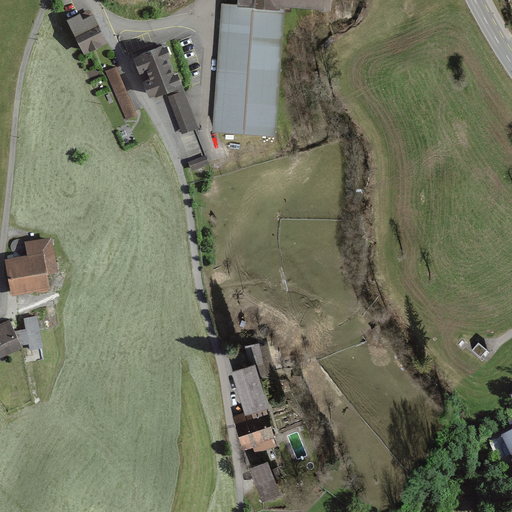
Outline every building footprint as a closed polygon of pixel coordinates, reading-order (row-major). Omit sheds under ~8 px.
[(237,0),(237,1),(221,0),(212,131),(276,135),(285,3),(331,6),(331,0),(237,0)] [(80,9),(66,16),(84,51),(107,39),(92,10),(82,15),(80,9)] [(162,39),(132,52),(149,94),(168,86),(181,81),(183,80),(178,68),(174,70),(167,53),(171,51),(167,41),(164,42),(162,39)] [(116,65),(106,70),(127,119),(137,114),(116,65)] [(199,126),(181,81),(168,86),(171,93),(168,95),(183,132),(199,126)] [(206,154),(188,161),(192,169),(210,162),(206,154)] [(28,254),(3,258),(9,294),(48,287),(46,272),(57,270),(51,235),(26,239),(28,254)] [(37,315),(24,317),(26,327),(29,343),(30,349),(44,347),(37,315)] [(0,355),(22,345),(15,330),(9,317),(0,321),(0,355)] [(26,327),(15,330),(22,345),(29,343),(26,327)] [(252,366),(235,371),(248,414),(236,417),(245,447),(254,445),(256,452),(278,445),(267,407),(271,406),(262,377),(278,372),(269,343),(262,345),(260,341),(246,345),(252,366)] [(487,348),(479,342),(472,349),(480,356),(487,348)] [(511,429),(500,435),(506,446),(501,448),(505,455),(510,453),(511,457),(511,429)] [(268,460),(249,467),(262,501),(281,493),(268,460)]
